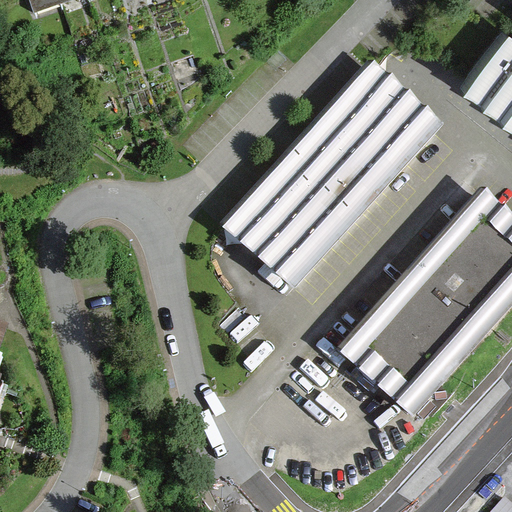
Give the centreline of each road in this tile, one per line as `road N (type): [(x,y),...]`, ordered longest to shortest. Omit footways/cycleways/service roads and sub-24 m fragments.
road 1 (residential): [(151,225),(125,202),(97,201),(67,214),(52,242),(84,396),(79,468),(52,511)]
road 2 (residential): [(375,0),(151,225)]
road 3 (residential): [(222,460),(195,393),(151,225)]
road 4 (secondary): [(511,383),(386,511)]
road 5 (secondary): [(431,511),(511,421)]
